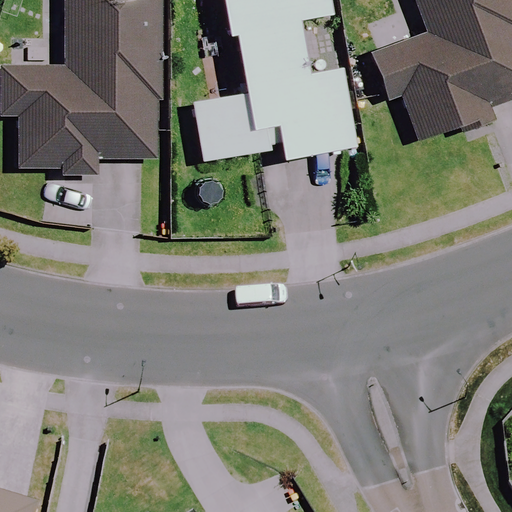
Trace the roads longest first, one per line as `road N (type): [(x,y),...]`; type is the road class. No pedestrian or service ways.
road 1 (tertiary): [(356,329),(258,342),(161,339),(0,313)]
road 2 (residential): [(426,511),(370,383),(356,329)]
road 3 (tertiary): [(511,281),(356,329)]
